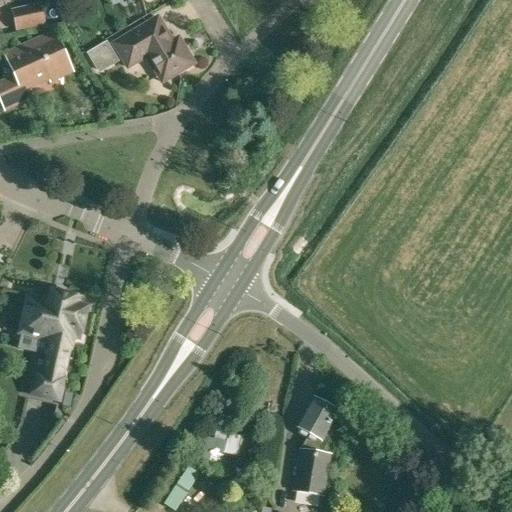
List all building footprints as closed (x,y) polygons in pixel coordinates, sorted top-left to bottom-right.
[(82,3),(67,3),(67,16),(81,17),(82,3)] [(16,32),(44,25),(39,4),(11,10),(16,32)] [(173,42),(158,17),(114,43),(128,67),(147,56),(162,82),(194,63),(179,38),(173,42)] [(50,83),(71,73),(56,39),(23,54),(21,49),(5,56),(15,77),(0,84),(0,100),(5,111),(32,99),(27,87),(48,78),(50,83)] [(330,130),(302,176),(312,183),(341,136),(330,130)] [(27,297),(19,333),(32,336),(32,337),(37,338),(37,337),(51,340),(43,374),(35,372),(30,394),(58,400),(63,378),(61,378),(69,344),(70,344),(72,336),(79,338),(86,308),(79,306),(81,298),(51,291),(48,302),(27,297)] [(328,441),(323,438),(337,412),(313,398),(296,429),(308,435),(300,450),(293,492),(294,492),(322,497),(329,455),(321,454),(328,441)]
